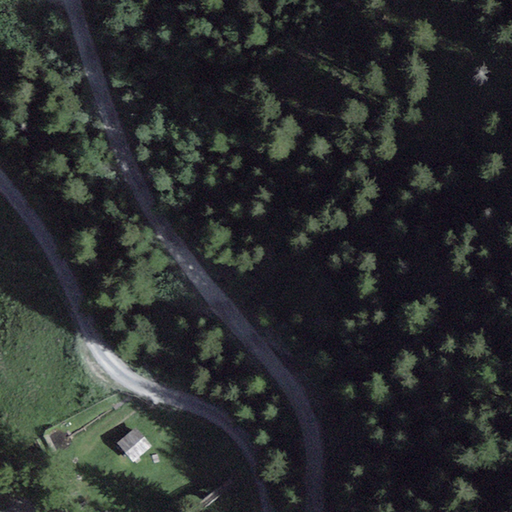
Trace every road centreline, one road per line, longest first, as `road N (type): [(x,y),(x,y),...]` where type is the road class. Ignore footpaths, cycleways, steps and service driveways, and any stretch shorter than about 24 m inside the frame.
road 1 (track): [(314,511),(306,409),(275,356),(119,171),(52,0)]
road 2 (track): [(262,511),(253,447),(205,405),(154,392),(97,343),(38,224),(0,177)]
